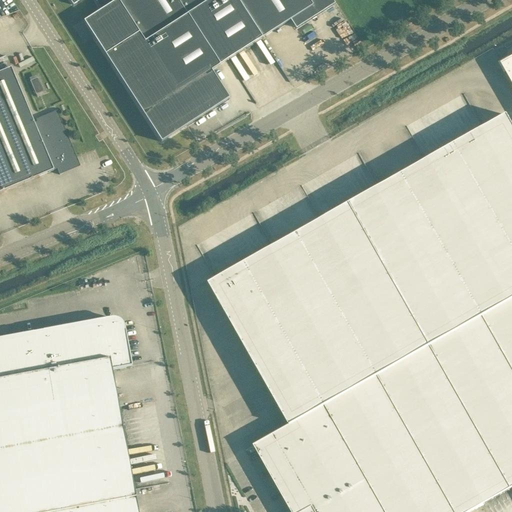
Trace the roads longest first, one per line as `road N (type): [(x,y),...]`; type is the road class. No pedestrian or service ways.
road 1 (unclassified): [(149,191),(486,0)]
road 2 (unclassified): [(219,511),(149,191)]
road 3 (unclassified): [(149,191),(26,0)]
road 4 (unclassified): [(0,255),(149,191)]
